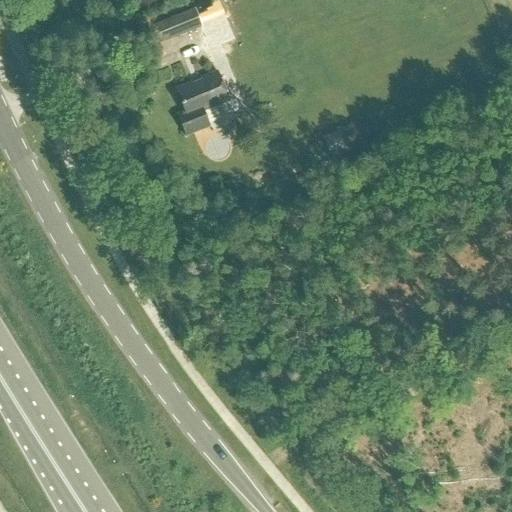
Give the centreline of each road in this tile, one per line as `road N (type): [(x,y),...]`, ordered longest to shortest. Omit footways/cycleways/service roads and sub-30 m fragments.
road 1 (tertiary): [(0,115),(115,323),(267,511)]
road 2 (track): [(511,350),(267,466)]
road 3 (trunk): [(0,377),(83,511)]
